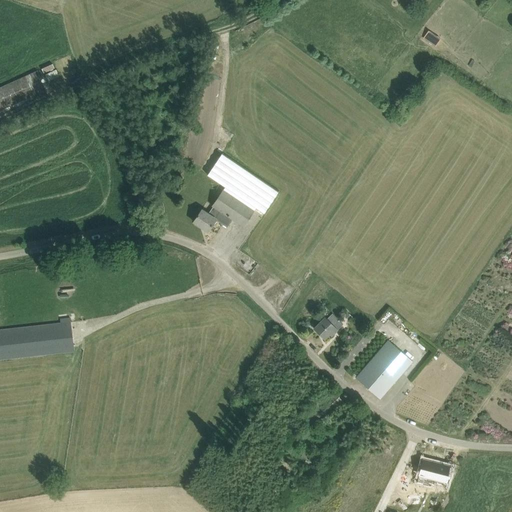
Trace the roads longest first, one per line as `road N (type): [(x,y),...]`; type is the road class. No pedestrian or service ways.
road 1 (unclassified): [(0,255),(126,233),(193,243),(218,257),(344,385),(395,422),(443,442),(511,447)]
road 2 (track): [(0,119),(278,0)]
